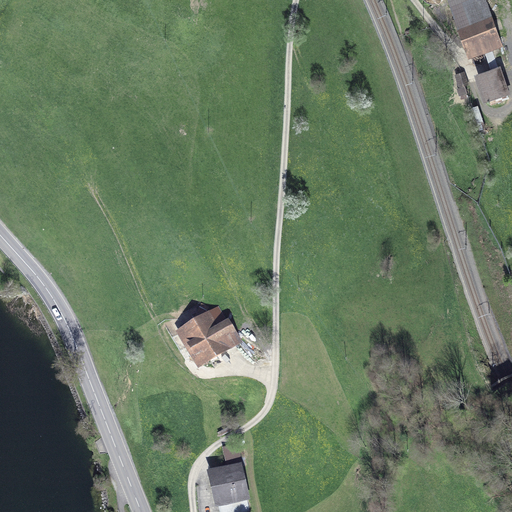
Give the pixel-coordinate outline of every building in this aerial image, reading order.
[(470,0),(450,0),(471,56),(492,48),(500,67),(501,70),(507,67),(506,59),(497,33),(496,33),(483,0),(478,0),(471,3),(470,0)] [(500,67),(478,75),(487,99),(509,91),(501,70),(500,67)] [(468,84),(465,72),(457,75),(460,87),(468,84)] [(207,317),(178,334),(192,356),(197,353),(203,364),(239,342),(228,323),(215,331),(207,317)] [(223,447),(228,468),(243,464),(239,444),(223,447)] [(239,468),(212,474),(220,511),(245,511),(250,511),(239,468)]
